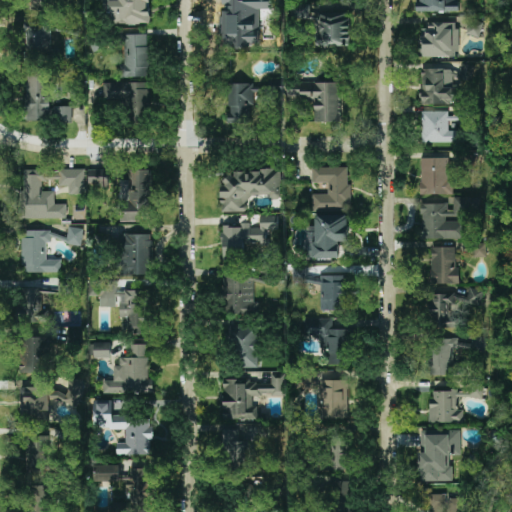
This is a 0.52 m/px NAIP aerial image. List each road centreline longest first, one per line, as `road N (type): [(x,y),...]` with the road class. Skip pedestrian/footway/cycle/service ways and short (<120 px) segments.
road 1 (residential): [(191,511),(186,0)]
road 2 (residential): [(389,511),(385,0)]
road 3 (residential): [(385,146),(63,148),(0,131)]
